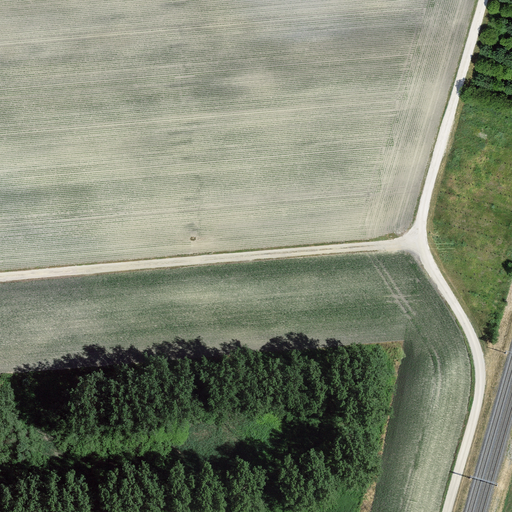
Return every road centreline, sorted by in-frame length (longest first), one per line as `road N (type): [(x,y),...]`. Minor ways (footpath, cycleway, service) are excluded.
road 1 (track): [(482,0),(418,243),(475,344),(482,377),(449,511)]
road 2 (track): [(0,278),(418,243)]
